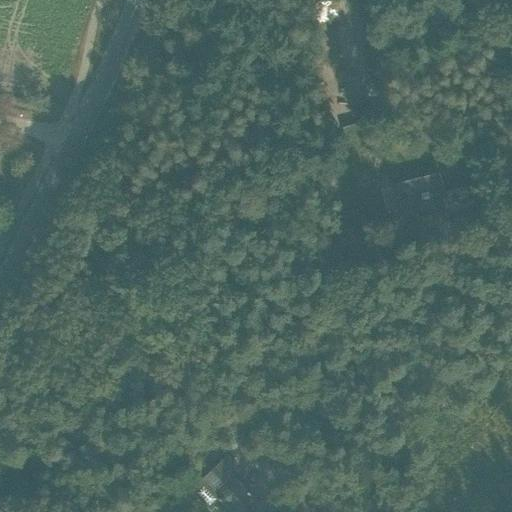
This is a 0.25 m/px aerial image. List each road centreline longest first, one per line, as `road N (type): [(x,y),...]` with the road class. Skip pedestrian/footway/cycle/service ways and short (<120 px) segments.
road 1 (tertiary): [(0,287),(75,141)]
road 2 (tertiary): [(75,141),(138,0)]
